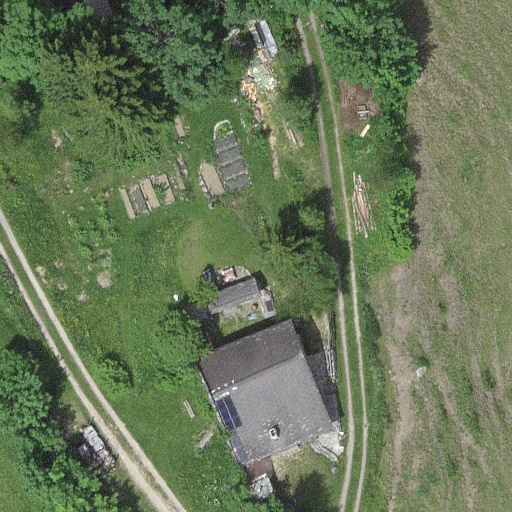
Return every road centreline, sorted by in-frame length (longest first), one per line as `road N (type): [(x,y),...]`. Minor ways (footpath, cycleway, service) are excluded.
road 1 (track): [(347,511),(356,395),(342,228),(298,0)]
road 2 (track): [(0,234),(94,404),(172,511)]
